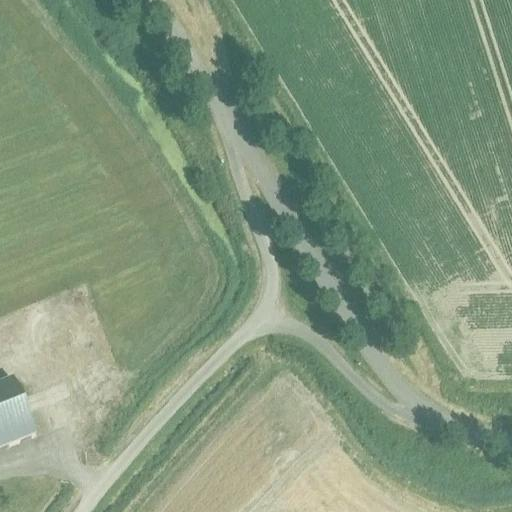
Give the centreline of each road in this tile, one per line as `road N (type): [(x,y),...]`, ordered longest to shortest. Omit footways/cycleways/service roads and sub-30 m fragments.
road 1 (tertiary): [(436,420),(374,360),(230,130)]
road 2 (unclassified): [(78,511),(253,330)]
road 3 (unclassified): [(253,330),(298,333),(400,418),(436,420)]
road 4 (unclassified): [(253,330),(269,270),(230,130)]
road 5 (tertiary): [(230,130),(148,0)]
